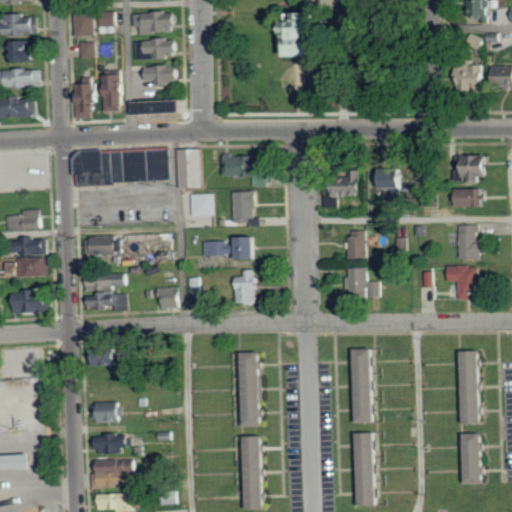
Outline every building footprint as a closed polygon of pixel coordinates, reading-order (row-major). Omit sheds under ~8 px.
[(288,12),(288,30),(292,30),(292,52),(328,52),(328,3),(302,3),(302,8),(295,8),(294,13),(288,12)] [(180,11),(139,13),(140,34),(181,32),(180,11)] [(101,33),(120,32),(119,12),(100,12),(101,33)] [(41,13),(4,15),(5,35),(42,34),(41,13)] [(100,35),(99,13),(80,14),(81,35),(100,35)] [(142,59),(178,58),(177,53),(185,53),(185,38),(141,40),(142,59)] [(44,60),(44,47),(35,47),(35,40),(15,40),(16,61),(44,60)] [(100,57),(100,41),(84,42),(85,58),(100,57)] [(490,65),(461,64),(459,90),(485,91),(485,84),(489,84),(490,65)] [(149,66),(149,79),(157,79),(157,85),(187,84),(186,65),(149,66)] [(511,65),(494,66),(495,86),(511,85),(511,65)] [(45,69),(0,69),(0,86),(45,86),(45,69)] [(110,111),(126,111),(125,94),(128,94),(128,74),(108,75),(110,111)] [(98,118),(98,111),(104,111),(104,84),(81,84),(82,119),(98,118)] [(0,98),(0,117),(42,116),(41,97),(0,98)] [(136,114),(188,112),(188,99),(136,101),(136,114)] [(183,149),(184,187),(207,187),(206,148),(183,149)] [(82,184),(177,181),(176,149),(81,152),(82,184)] [(229,175),(257,175),(257,186),(271,186),(271,173),(272,173),(272,156),(230,154),(229,175)] [(486,183),(486,176),(496,176),(496,155),(469,155),(470,183),(486,183)] [(408,169),(380,168),(380,188),(408,188),(408,169)] [(342,196),(369,195),(369,169),(351,170),(351,184),(329,185),(330,207),(342,207),(342,196)] [(485,206),(485,188),(462,189),(462,206),(485,206)] [(238,223),(261,223),(260,191),(237,192),(238,223)] [(195,216),(218,215),(218,194),(194,194),(195,216)] [(26,215),(12,216),(12,230),(48,228),(47,209),(25,210),(26,215)] [(484,225),(464,225),(465,259),(484,259),(484,225)] [(371,230),(354,230),(354,258),(371,258),(371,230)] [(91,255),(122,254),(122,235),(91,236),(91,255)] [(51,236),(22,237),(23,256),(52,255),(51,236)] [(262,258),(262,236),(236,237),(236,241),(207,242),(208,255),(238,255),(238,259),(262,258)] [(410,238),(400,237),(399,255),(409,255),(410,238)] [(464,299),(477,299),(477,291),(486,291),(485,265),(454,265),(454,281),(464,280),(464,299)] [(371,268),(350,268),(350,298),(385,297),(385,281),(371,282),(371,268)] [(248,276),(241,277),(242,303),(262,303),(261,270),(247,270),(248,276)] [(90,290),(133,287),(131,273),(89,276),(90,290)] [(204,277),(191,277),(191,292),(204,292),(204,277)] [(185,288),(163,287),(162,308),(184,309),(185,288)] [(55,311),(54,291),(17,292),(17,312),(55,311)] [(130,292),(92,294),(93,310),(112,309),(112,305),(130,304),(130,292)] [(355,347),(375,347),(377,422),(357,422),(355,347)] [(124,366),(125,348),(97,348),(96,366),(124,366)] [(462,349),(481,349),(483,422),(463,423),(462,349)] [(263,424),(262,351),(244,351),(245,424),(263,424)] [(97,403),(98,422),(127,421),(127,402),(97,403)] [(359,504),(357,433),(378,432),(379,504),(359,504)] [(465,483),(464,433),(483,432),(484,482),(465,483)] [(102,454),(126,453),(126,446),(135,446),(134,433),(102,434),(102,454)] [(246,508),(244,436),(264,435),(266,508),(246,508)] [(0,452),(0,467),(32,467),(31,452),(0,452)] [(146,486),(146,471),(140,471),(140,461),(133,462),(133,460),(121,460),(121,464),(102,465),(103,488),(146,486)] [(139,509),(139,503),(145,503),(145,493),(102,494),(103,510),(139,509)]
